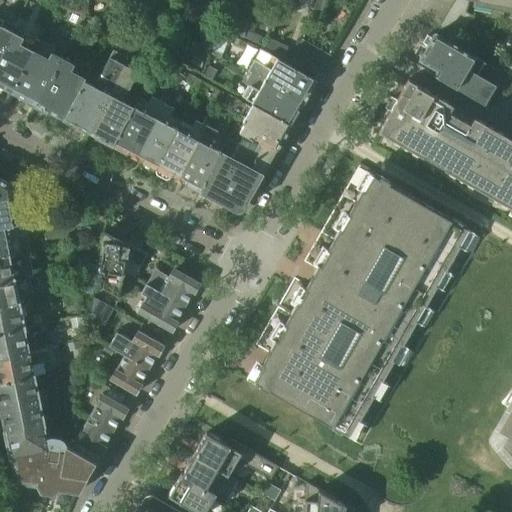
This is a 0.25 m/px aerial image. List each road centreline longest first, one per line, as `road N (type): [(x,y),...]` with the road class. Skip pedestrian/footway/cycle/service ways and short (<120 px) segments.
road 1 (residential): [(242,263),(396,0)]
road 2 (residential): [(101,511),(242,263)]
road 3 (residential): [(242,263),(0,134)]
